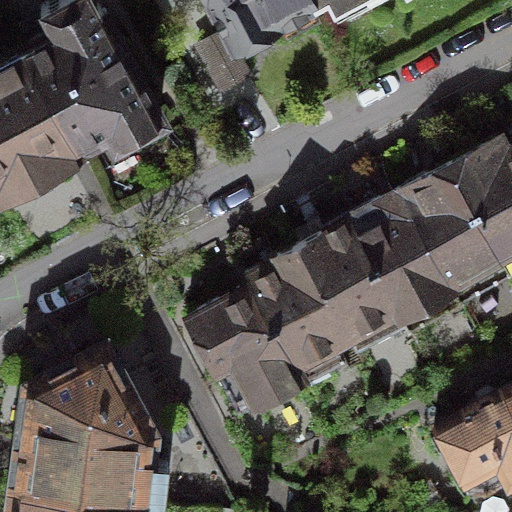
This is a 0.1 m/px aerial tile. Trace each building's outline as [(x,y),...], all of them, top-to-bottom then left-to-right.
[(53,26),(24,41),(77,141),(110,123),(118,139),(161,116),(153,100),(151,101),(120,42),(98,0),(46,0),(41,3),(53,26)] [(211,0),(225,27),(198,42),(222,86),(248,72),(234,45),(257,33),(280,21),(287,34),(322,15),(313,0),(211,0)] [(315,2),(319,0),(330,0),(342,22),(383,0),(313,0),(322,15),(315,2)] [(77,141),(24,41),(0,53),(0,181),(13,175),(22,192),(65,169),(56,152),(67,146),(77,141)] [(499,131),(511,155),(511,140),(508,143),(501,130),(499,131)] [(449,157),(510,271),(511,269),(511,155),(499,131),(475,144),(449,157)] [(510,271),(449,157),(425,170),(400,183),(460,297),(510,271)] [(374,197),(348,211),(403,315),(409,325),(460,297),(400,183),(374,197)] [(301,240),(350,332),(355,341),(403,315),(348,211),(326,222),(299,236),(301,240)] [(274,254),(247,269),(303,375),(305,374),(298,360),(350,332),(301,240),(274,254)] [(238,409),(303,375),(247,269),(245,270),(250,278),(218,295),(187,312),(238,409)] [(31,377),(17,484),(153,499),(162,500),(166,458),(146,456),(149,425),(104,339),(68,358),(31,377)] [(511,474),(511,399),(504,384),(469,403),(434,421),(469,487),(487,488),(511,474)] [(151,511),(153,499),(17,484),(15,502),(13,511),(151,511)]
